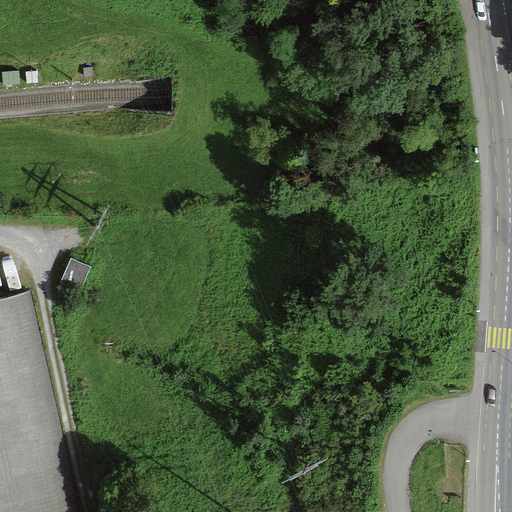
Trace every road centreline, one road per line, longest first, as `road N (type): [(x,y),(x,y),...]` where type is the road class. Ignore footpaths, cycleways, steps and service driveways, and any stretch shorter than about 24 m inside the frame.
road 1 (tertiary): [(486,0),(510,208),(497,427)]
road 2 (residential): [(401,511),(397,455),(423,427),(497,427)]
